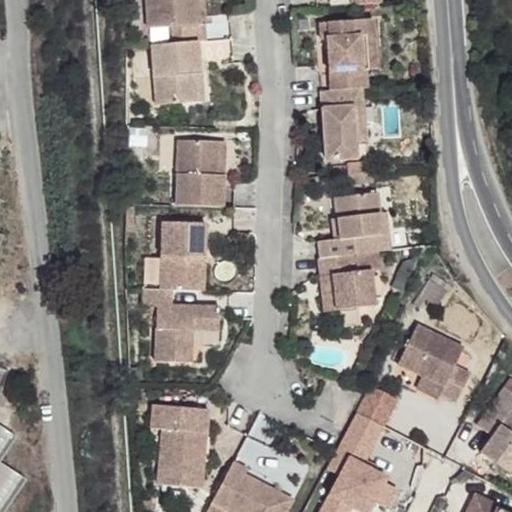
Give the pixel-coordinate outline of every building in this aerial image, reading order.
[(143,0),(146,26),(166,26),(169,42),(195,40),(203,41),(202,22),(196,22),(195,4),(188,3),(188,0),(143,0)] [(323,35),(327,88),(359,87),(363,86),(362,68),(362,55),(366,49),(365,17),(317,20),(318,35),(323,35)] [(372,17),(365,17),(366,49),(362,55),(362,68),(374,67),(372,17)] [(169,42),(150,44),(154,103),(194,102),(192,71),(198,71),(195,40),(169,42)] [(134,50),(133,75),(149,75),(150,51),(134,50)] [(327,88),(319,90),(322,160),(350,158),(350,141),(349,109),(359,108),(359,87),(327,88)] [(359,108),(349,109),(350,141),(362,140),(359,108)] [(172,137),(171,202),(217,204),(217,172),(211,172),(210,138),(172,137)] [(314,240),(316,258),(350,254),(372,251),(371,234),(377,232),(375,212),(372,191),(331,195),(334,216),(337,239),(331,239),(314,240)] [(371,234),(372,251),(384,249),(381,212),(375,212),(377,232),(371,234)] [(327,217),(331,239),(337,239),(334,216),(327,217)] [(159,219),(156,286),(169,287),(192,288),(194,255),(201,255),(202,221),(159,219)] [(316,258),(312,258),(314,275),(319,274),(320,287),(315,288),(319,311),(373,306),(368,270),(352,271),(350,254),(316,258)] [(201,255),(194,255),(192,288),(200,289),(201,255)] [(156,286),(140,286),(140,302),(154,305),(151,361),(187,362),(189,329),(214,330),(216,306),(168,303),(169,287),(156,286)] [(414,322),(394,362),(414,372),(440,383),(435,393),(451,400),(466,370),(451,363),(459,345),(414,322)] [(440,383),(414,372),(410,381),(435,393),(440,383)] [(0,415),(12,385),(0,380),(0,415)] [(398,398),(368,383),(365,389),(347,422),(377,437),(398,398)] [(511,393),(504,388),(485,415),(501,427),(493,438),(480,455),(511,477),(511,393)] [(208,407),(150,403),(149,426),(161,428),(160,480),(201,484),(208,407)] [(501,427),(485,415),(477,426),(493,438),(501,427)] [(0,464),(12,447),(0,437),(0,464)] [(231,461),(209,511),(288,511),(296,496),(245,472),(247,466),(231,461)] [(499,505),(474,493),(464,511),(495,511),(496,511),(499,505)]
